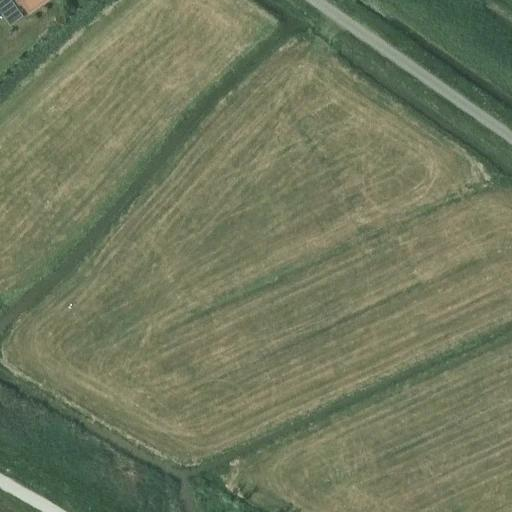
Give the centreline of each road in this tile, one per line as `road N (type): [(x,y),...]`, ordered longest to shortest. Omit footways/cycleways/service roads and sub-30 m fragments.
road 1 (unclassified): [(511,137),(308,0)]
road 2 (track): [(0,123),(140,0)]
